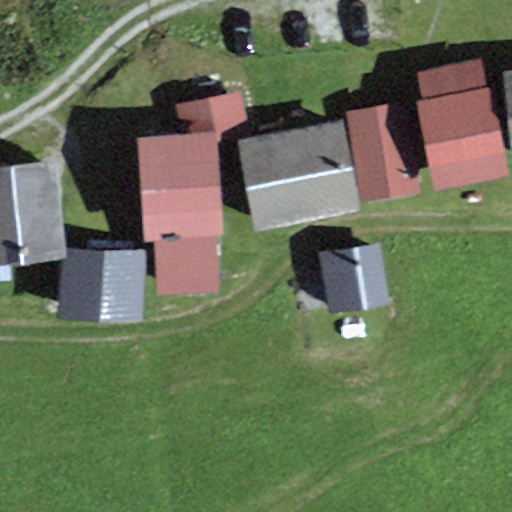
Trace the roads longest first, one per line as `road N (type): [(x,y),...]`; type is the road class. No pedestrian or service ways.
road 1 (track): [(0,329),(136,331),(189,321),(240,298),(321,230),(511,221)]
road 2 (track): [(0,131),(62,91),(163,0)]
